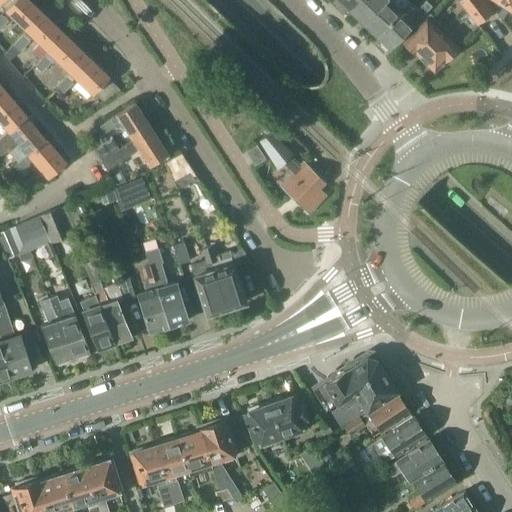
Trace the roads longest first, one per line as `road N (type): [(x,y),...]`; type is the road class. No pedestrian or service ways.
road 1 (secondary): [(225,0),(511,259)]
road 2 (tertiary): [(0,434),(250,353)]
road 3 (residential): [(153,80),(286,271)]
road 4 (tertiary): [(422,159),(291,0)]
road 5 (tertiary): [(250,353),(413,294)]
road 6 (tertiary): [(389,252),(361,280),(250,353)]
road 7 (residential): [(0,216),(87,178),(87,163),(68,139)]
road 8 (residential): [(511,502),(456,413),(456,378)]
